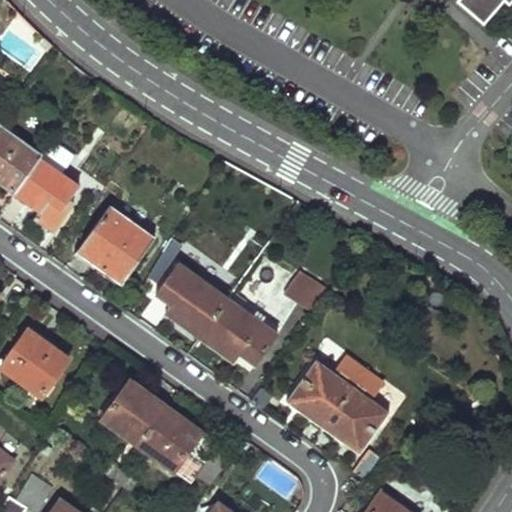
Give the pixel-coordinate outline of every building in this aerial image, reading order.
[(463,0),(483,17),(497,0),(508,0),(463,0)] [(41,156),(0,126),(0,182),(15,193),(41,156)] [(66,158),(48,146),(41,156),(15,193),(39,211),(33,219),(51,232),(68,209),(65,207),(80,185),(58,171),(66,158)] [(153,237),(109,207),(77,251),(121,282),(153,237)] [(222,293),(179,262),(155,296),(188,319),(184,326),(201,337),(229,296),(233,290),(228,285),(222,293)] [(329,289),(297,268),(282,291),(313,311),(329,289)] [(278,331),(229,296),(201,337),(217,348),(221,342),(255,366),(278,331)] [(70,359),(28,328),(2,367),(42,396),(44,394),(48,397),(55,387),(51,385),(70,359)] [(351,384),(316,360),(289,401),(323,426),(351,384)] [(166,406),(130,381),(101,420),(137,445),(166,406)] [(388,411),(351,384),(323,426),(359,452),(388,411)] [(202,431),(166,406),(137,445),(174,472),(193,446),(202,431)] [(24,444),(8,432),(0,442),(0,448),(13,458),(24,444)] [(233,454),(220,445),(197,474),(210,484),(233,454)] [(0,448),(0,475),(13,458),(0,448)] [(286,500),(299,481),(266,459),(253,478),(286,500)] [(119,471),(111,465),(105,473),(113,479),(119,471)] [(128,479),(119,471),(113,479),(124,487),(128,479)] [(34,511),(50,488),(32,476),(16,501),(25,507),(32,511),(34,511)] [(410,511),(379,488),(361,511),(410,511)] [(81,511),(59,495),(47,511),(81,511)] [(16,501),(9,497),(0,511),(21,511),(25,507),(16,501)] [(234,511),(216,499),(206,511),(234,511)]
